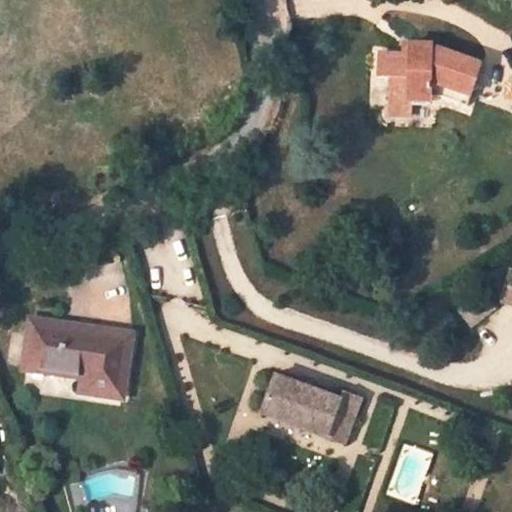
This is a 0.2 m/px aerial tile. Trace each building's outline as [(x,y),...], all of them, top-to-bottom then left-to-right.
[(471,106),(483,65),(434,49),(434,44),(412,43),(411,54),(380,52),(380,77),(392,78),(391,104),(412,105),(413,101),(435,102),(437,95),(471,106)] [(412,116),(412,105),(391,104),(390,116),(412,116)] [(511,272),(503,301),(511,303),(511,272)] [(462,308),(472,322),(494,307),(484,292),(462,308)] [(82,388),(120,394),(129,335),(33,320),(25,367),(84,376),(82,388)] [(262,416),(326,442),(328,443),(336,423),(352,429),(362,401),(345,394),(341,405),(277,377),(262,416)] [(336,423),(328,443),(345,450),(352,429),(336,423)]
